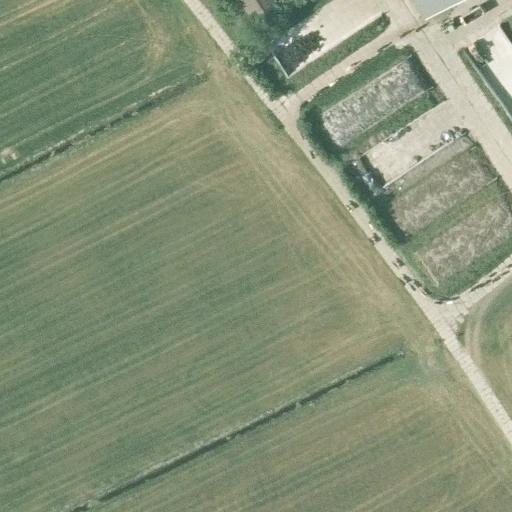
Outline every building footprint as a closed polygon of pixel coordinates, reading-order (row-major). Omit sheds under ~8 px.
[(269,10),(262,0),(240,0),(254,20),(269,10)] [(311,50),(378,10),(372,0),(331,0),(294,22),(311,50)] [(419,0),(428,12),(445,0),(419,0)] [(511,91),(495,102),(511,130),(511,91)] [(364,180),(448,130),(442,120),(440,121),(432,108),(349,157),(364,180)] [(318,118),(334,142),(346,134),(330,110),(318,118)] [(447,158),(381,202),(397,227),(463,183),(447,158)] [(426,265),(511,213),(511,207),(500,188),(412,241),(426,265)]
